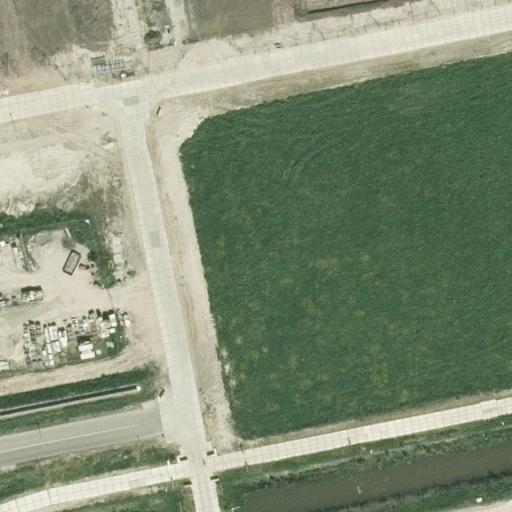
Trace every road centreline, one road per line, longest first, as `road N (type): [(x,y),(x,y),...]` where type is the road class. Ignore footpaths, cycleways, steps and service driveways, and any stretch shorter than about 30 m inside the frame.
road 1 (residential): [(511,15),(124,90)]
road 2 (residential): [(124,90),(189,414)]
road 3 (residential): [(189,414),(0,456)]
road 4 (residential): [(0,115),(124,90)]
